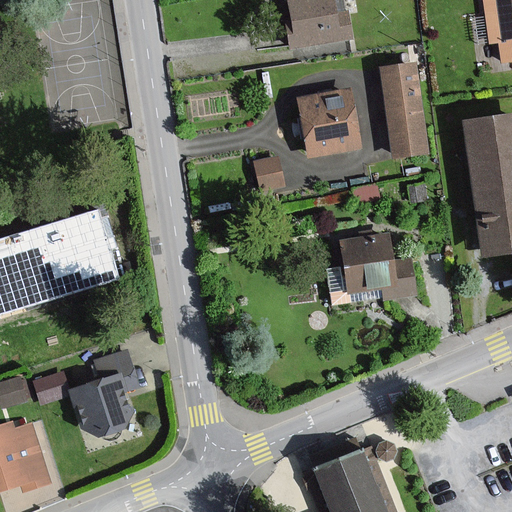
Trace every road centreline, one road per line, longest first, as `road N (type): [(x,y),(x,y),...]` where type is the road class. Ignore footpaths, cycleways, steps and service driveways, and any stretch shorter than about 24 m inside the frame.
road 1 (residential): [(210,470),(140,0)]
road 2 (residential): [(511,342),(210,470)]
